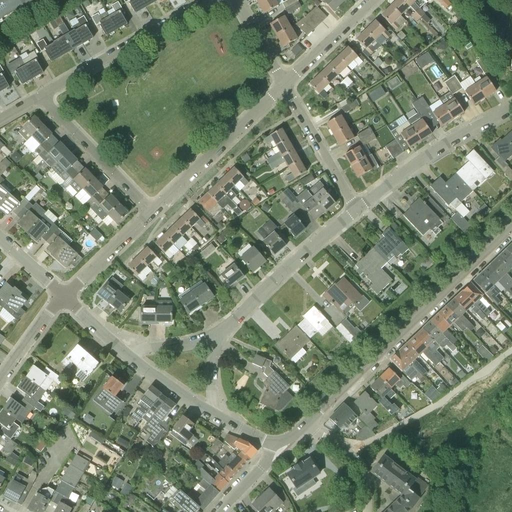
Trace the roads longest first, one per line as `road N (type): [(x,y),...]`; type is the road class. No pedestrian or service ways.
road 1 (tertiary): [(304,424),(511,224)]
road 2 (residential): [(211,342),(353,209)]
road 3 (residential): [(353,209),(423,155),(511,106)]
road 4 (residential): [(150,210),(281,80)]
road 5 (residential): [(41,92),(199,0)]
road 6 (residential): [(150,210),(41,92)]
road 7 (residential): [(353,209),(281,80)]
road 8 (residential): [(62,296),(150,210)]
